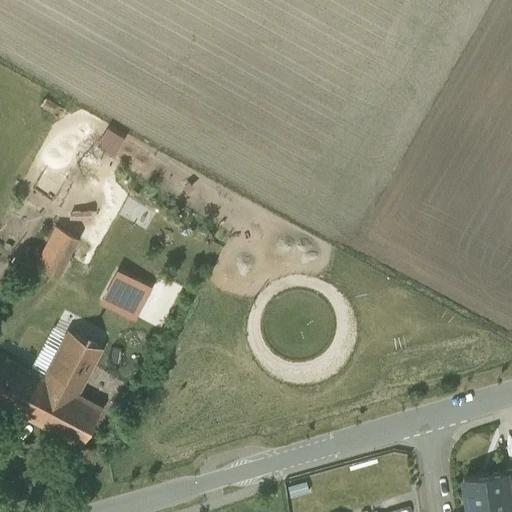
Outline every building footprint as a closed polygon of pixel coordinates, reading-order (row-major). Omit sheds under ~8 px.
[(56,227),(36,266),(58,277),(78,238),(56,227)] [(147,287),(106,265),(91,294),(132,315),(147,287)] [(101,347),(68,330),(44,376),(77,393),(101,347)] [(44,376),(0,352),(0,402),(80,444),(101,406),(77,393),(44,376)] [(504,470),(463,477),(468,511),(511,511),(510,503),(505,470),(504,470)]
